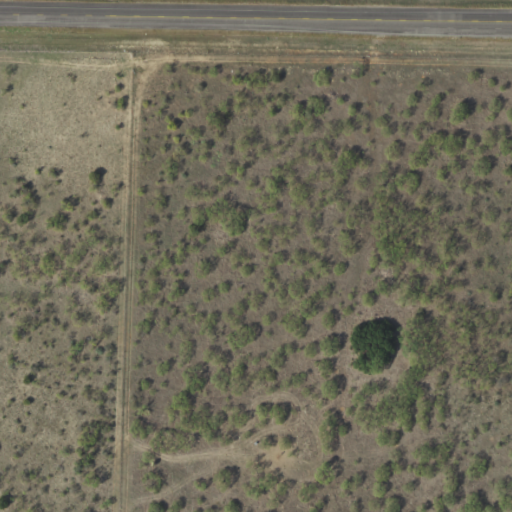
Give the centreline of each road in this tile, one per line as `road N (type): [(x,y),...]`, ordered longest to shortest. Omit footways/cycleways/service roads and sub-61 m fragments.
road 1 (trunk): [(0,16),(511,24)]
road 2 (residential): [(390,511),(383,22)]
